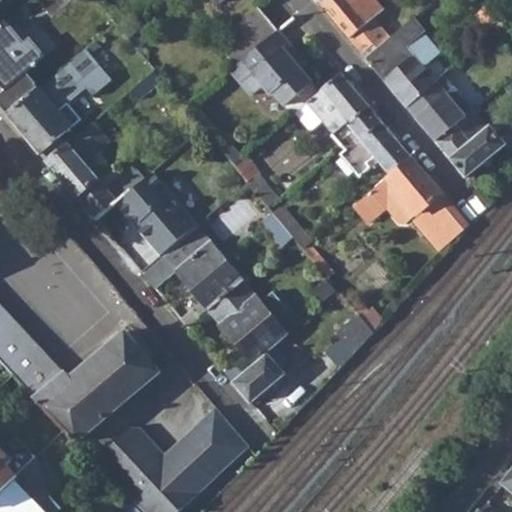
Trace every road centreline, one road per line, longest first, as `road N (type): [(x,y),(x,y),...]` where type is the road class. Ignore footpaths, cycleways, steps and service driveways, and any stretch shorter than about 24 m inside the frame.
road 1 (residential): [(0,131),(258,435)]
road 2 (residential): [(299,0),(470,202)]
